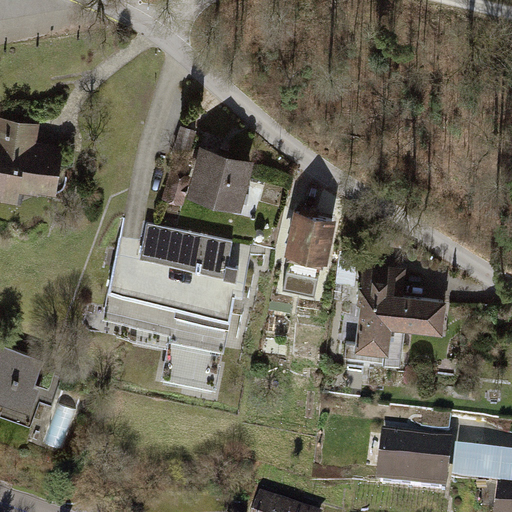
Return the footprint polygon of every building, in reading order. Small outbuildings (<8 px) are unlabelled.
[(5,130),(0,179),(0,193),(61,199),(65,156),(43,154),(45,134),(5,130)] [(210,153),(199,193),(250,206),(261,167),(210,153)] [(293,207),(285,248),(326,257),(334,215),(293,207)] [(234,241),(127,225),(113,324),(156,330),(153,352),(164,353),(159,382),(187,386),(185,395),(220,400),(227,351),(229,351),(238,293),(247,294),(251,268),(230,265),(234,241)] [(367,270),(360,351),(395,354),(398,328),(464,334),(467,302),(405,296),(407,273),(367,270)] [(0,346),(0,403),(39,419),(47,398),(34,393),(45,364),(0,346)] [(384,429),(377,480),(446,488),(452,437),(384,429)] [(313,511),(259,493),(252,511),(313,511)]
